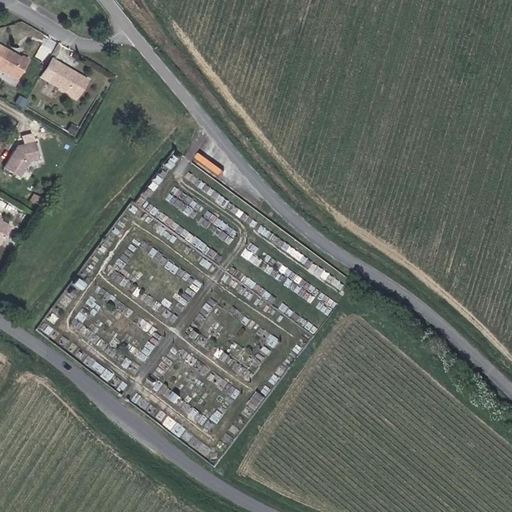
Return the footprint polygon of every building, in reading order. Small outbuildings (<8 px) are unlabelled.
[(0,66),(21,78),(31,58),(23,55),(23,57),(0,44),(0,66)] [(80,97),(91,79),(60,61),(49,80),(80,97)] [(41,158),(37,140),(19,145),(6,168),(22,176),(31,160),(41,158)] [(234,178),(211,161),(207,166),(230,183),(234,178)] [(36,193),(31,201),(41,206),(46,198),(36,193)] [(0,225),(0,248),(2,250),(12,232),(0,225)]
